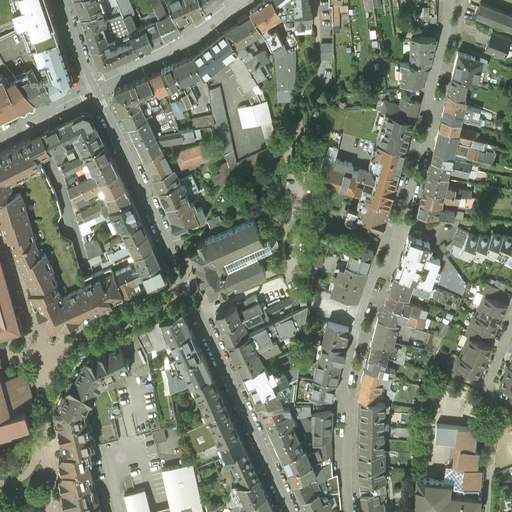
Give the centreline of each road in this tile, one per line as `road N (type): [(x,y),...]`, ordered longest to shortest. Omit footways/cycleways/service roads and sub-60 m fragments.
road 1 (residential): [(348,511),(350,412),(341,389),(372,276),(394,246),(432,115),(428,99),(449,0)]
road 2 (unclassified): [(293,511),(97,91)]
road 3 (residential): [(250,0),(177,52),(97,91)]
